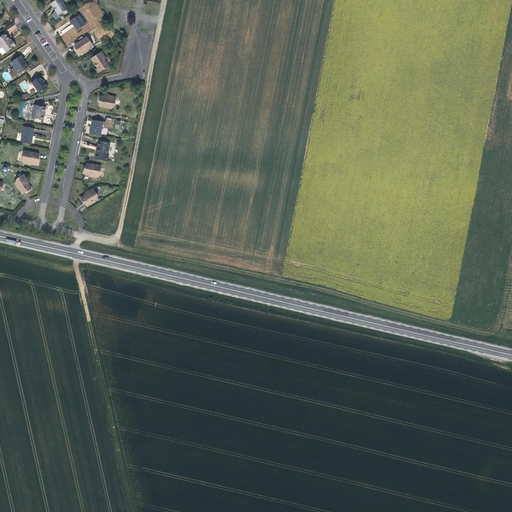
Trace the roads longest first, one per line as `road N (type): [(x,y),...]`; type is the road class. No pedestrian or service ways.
road 1 (primary): [(0,236),(511,355)]
road 2 (track): [(133,511),(75,253)]
road 3 (residential): [(67,78),(39,225)]
road 4 (residential): [(58,229),(87,83)]
road 5 (residential): [(87,83),(128,74),(141,15),(160,20)]
